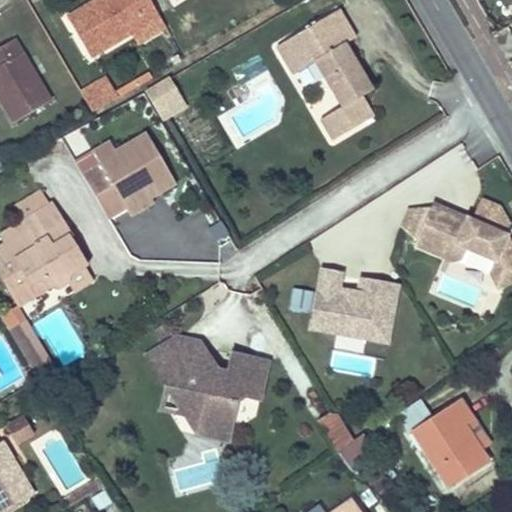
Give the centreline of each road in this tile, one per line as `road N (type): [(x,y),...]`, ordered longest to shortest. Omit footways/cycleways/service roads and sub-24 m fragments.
road 1 (unknown): [(51,166),(113,260),(144,271),(213,271),(499,114)]
road 2 (residential): [(433,0),(511,135)]
